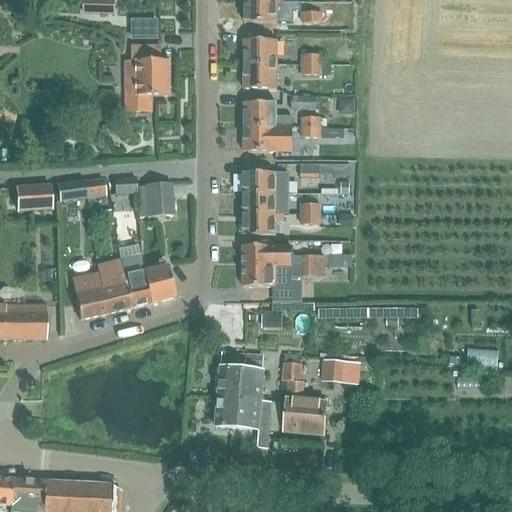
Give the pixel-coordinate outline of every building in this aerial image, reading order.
[(115,1),(91,0),(84,0),(84,14),(114,15),(115,1)] [(278,16),(278,3),(245,3),(245,24),(286,24),(286,16),(278,16)] [(125,10),(125,31),(152,30),(152,9),(125,10)] [(304,14),(304,24),(322,24),(322,13),(304,14)] [(245,42),(245,66),(277,67),(277,42),(245,42)] [(171,97),(170,63),(162,63),(162,46),(132,46),(132,63),(127,63),(127,84),(129,84),(129,96),(127,96),(127,114),(151,114),(151,97),(171,97)] [(322,67),(322,57),(304,57),(304,67),(322,67)] [(277,91),(277,67),(245,66),(244,91),(277,91)] [(322,77),(322,67),(304,67),(304,77),(322,77)] [(331,67),(322,67),(322,77),(331,77),(331,67)] [(317,97),(291,97),(291,110),(317,110),(317,97)] [(353,101),(339,101),(339,111),(344,115),(353,115),(353,101)] [(244,104),(244,128),(292,128),(292,118),(277,117),(277,105),(244,104)] [(303,120),(303,129),(321,129),(321,120),(303,120)] [(291,154),(292,128),(244,128),(243,153),(291,154)] [(321,129),(303,129),(304,140),(321,139),(321,129)] [(344,129),(321,129),(321,139),(344,139),(344,129)] [(329,164),(300,164),(300,175),(329,175),(329,164)] [(244,175),(244,196),(277,196),(277,183),(285,183),(285,175),(244,175)] [(303,185),(321,185),(321,176),(303,176),(303,185)] [(137,196),(136,188),(136,180),(114,181),(115,197),(137,196)] [(105,198),(102,182),(84,185),(84,184),(57,188),(60,205),(105,198)] [(341,182),(340,193),(349,193),(349,182),(341,182)] [(174,217),(171,185),(136,188),(137,196),(139,220),(174,217)] [(52,214),(50,188),(16,191),(18,216),(52,214)] [(277,197),(277,196),(244,196),(244,216),(277,216),(277,203),(285,203),(285,197),(277,197)] [(303,207),(303,216),(321,216),(321,206),(303,207)] [(111,211),(105,212),(107,226),(113,225),(111,211)] [(277,216),(244,216),(243,237),(276,237),(276,224),(284,224),(284,216),(277,216)] [(321,226),(321,216),(303,216),(303,225),(321,226)] [(353,217),(340,217),(340,230),(353,230),(353,217)] [(291,248),(243,248),(243,269),(286,269),(291,269),(291,248)] [(140,257),(119,262),(121,272),(122,276),(129,310),(131,310),(150,305),(143,273),(140,257)] [(303,259),(303,269),(326,269),(326,259),(303,259)] [(119,262),(96,267),(97,274),(97,275),(106,316),(126,311),(129,310),(122,276),(121,272),(119,262)] [(175,299),(167,267),(143,273),(150,305),(175,299)] [(286,269),(243,269),(243,289),(276,289),(291,288),(291,269),(286,269)] [(325,280),(326,269),(303,269),(303,280),(325,280)] [(106,316),(97,275),(72,280),(81,322),(106,316)] [(0,341),(45,341),(45,308),(0,306),(0,341)] [(398,318),(387,318),(387,326),(398,326),(398,318)] [(224,355),(220,400),(264,403),(266,373),(248,371),(248,362),(249,357),(224,355)] [(359,365),(324,362),(322,382),(358,384),(359,365)] [(290,399),(283,399),(280,433),(325,437),(328,403),(305,401),(307,383),(302,383),(303,366),(286,365),(285,382),(292,383),(290,399)] [(263,416),(264,403),(220,400),(218,428),(271,432),(272,416),(263,416)] [(379,428),(378,437),(387,438),(388,429),(379,428)] [(0,479),(0,507),(10,508),(14,480),(0,479)] [(118,511),(120,494),(110,487),(14,480),(10,508),(11,508),(11,511),(118,511)]
